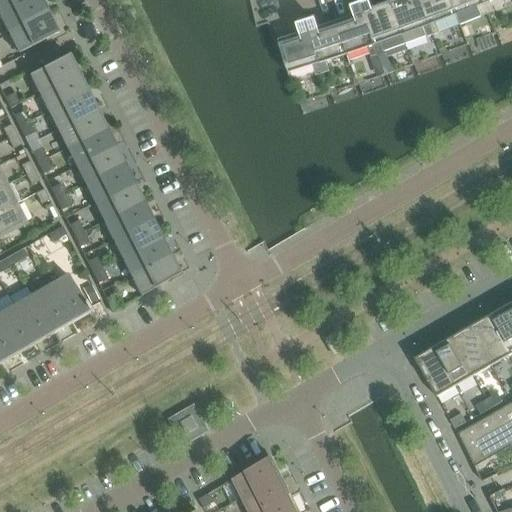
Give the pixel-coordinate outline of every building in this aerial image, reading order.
[(0,17),(9,35),(47,16),(39,0),(32,0),(0,16),(0,17)] [(0,0),(0,16),(32,0),(0,0)] [(405,45),(390,4),(372,10),(368,0),(363,0),(359,2),(378,56),(383,54),(383,53),(405,45)] [(433,36),(419,0),(401,0),(390,4),(405,45),(425,38),(425,39),(432,37),(433,36)] [(457,18),(449,0),(419,0),(433,36),(461,25),(458,17),(457,18)] [(487,15),(481,0),(449,0),(457,18),(458,17),(476,9),(480,18),(486,15),(487,15)] [(481,0),(487,15),(493,13),(489,4),(499,0),(481,0)] [(378,56),(359,2),(350,5),(354,17),(336,23),(348,56),(367,50),(370,59),(377,56),(378,56)] [(45,40),(57,34),(47,16),(9,35),(18,54),(45,40)] [(348,56),(336,23),(318,28),(314,17),(305,20),(323,74),(328,73),(325,64),(346,57),(348,56)] [(323,74),(305,20),(296,23),(300,34),(276,42),(287,77),(312,68),(315,77),(321,75),(323,74)] [(39,94),(78,75),(68,56),(57,62),(29,76),(39,94)] [(48,113),(87,93),(78,75),(39,94),(48,113)] [(57,131),(96,112),(87,93),(48,113),(57,131)] [(19,105),(14,94),(4,99),(9,110),(19,105)] [(28,123),(23,112),(13,117),(18,128),(28,123)] [(66,149),(105,130),(96,112),(57,131),(66,149)] [(34,134),(28,123),(18,128),(24,139),(34,134)] [(15,136),(10,126),(2,130),(7,140),(15,136)] [(76,167),(114,148),(105,130),(66,149),(76,167)] [(21,146),(15,136),(7,140),(12,150),(21,146)] [(47,159),(41,148),(31,153),(37,164),(47,159)] [(85,186),(123,166),(114,148),(76,167),(85,186)] [(52,170),(47,159),(37,164),(42,175),(52,170)] [(34,172),(29,162),(21,166),(26,176),(34,172)] [(94,204),(133,185),(123,166),(85,186),(94,204)] [(39,182),(34,172),(26,176),(31,186),(39,182)] [(65,196),(59,185),(50,190),(55,201),(65,196)] [(103,222),(142,203),(133,185),(94,204),(103,222)] [(0,213),(14,206),(4,187),(0,189),(0,213)] [(48,201),(43,190),(35,195),(40,205),(48,201)] [(70,207),(65,196),(55,201),(61,212),(70,207)] [(112,240),(151,221),(142,203),(103,222),(112,240)] [(0,236),(23,225),(14,206),(0,213),(0,236)] [(122,259),(160,240),(151,221),(112,240),(122,259)] [(83,233),(78,222),(68,227),(73,237),(83,233)] [(66,236),(61,227),(48,235),(52,244),(66,236)] [(89,243),(83,233),(73,237),(79,248),(89,243)] [(131,277),(170,258),(160,240),(122,259),(131,277)] [(27,258),(22,250),(8,258),(13,266),(27,258)] [(0,273),(13,266),(8,258),(0,262),(0,273)] [(102,269),(96,258),(86,263),(92,274),(102,269)] [(141,297),(179,275),(178,274),(170,258),(131,277),(141,297)] [(107,280),(102,269),(92,274),(97,285),(107,280)] [(83,304),(67,276),(49,286),(70,323),(76,320),(76,321),(89,314),(87,311),(88,311),(84,304),(83,304)] [(98,301),(90,285),(82,289),(90,305),(98,301)] [(71,324),(70,323),(49,286),(32,296),(52,333),(58,330),(58,331),(71,324)] [(121,308),(115,295),(105,300),(112,314),(121,308)] [(53,334),(52,333),(32,296),(14,307),(35,344),(40,340),(41,341),(53,334)] [(35,344),(14,307),(0,314),(0,323),(17,354),(23,351),(35,344)] [(511,355),(511,321),(505,309),(487,319),(509,357),(511,355)] [(509,357),(487,319),(469,329),(491,367),(509,357)] [(17,354),(0,323),(0,363),(5,361),(18,354),(17,354)] [(491,367),(469,329),(452,340),(473,378),(473,377),(491,367)] [(336,334),(326,339),(335,356),(346,350),(336,334)] [(473,378),(452,340),(433,350),(455,388),(456,387),(473,378)] [(455,388),(433,350),(415,360),(437,398),(455,388)] [(503,403),(498,394),(487,401),(492,409),(503,403)] [(492,409),(487,401),(476,407),(481,415),(492,409)] [(511,404),(460,434),(459,435),(459,436),(475,468),(511,447),(511,449),(511,404)] [(209,432),(194,406),(169,421),(183,446),(209,432)] [(466,423),(461,415),(450,421),(455,430),(466,423)] [(281,480),(272,462),(273,462),(271,459),(233,480),(243,499),(281,480)] [(249,511),(262,511),(290,498),(281,480),(243,499),(249,511)] [(215,503),(210,494),(199,500),(204,509),(215,503)] [(297,511),(290,498),(262,511),(297,511)]
